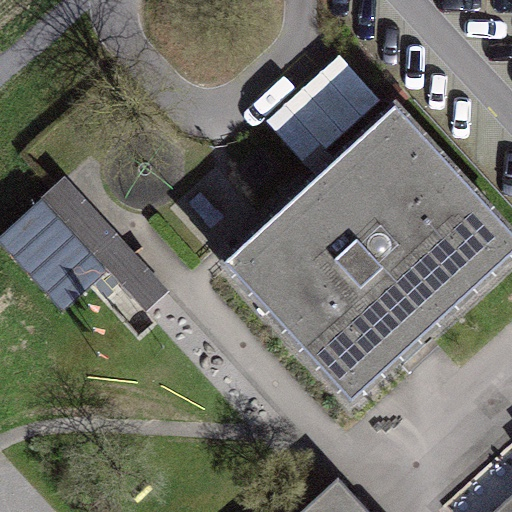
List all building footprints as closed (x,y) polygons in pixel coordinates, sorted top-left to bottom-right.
[(267,131),(307,174),(384,104),(344,60),(267,131)] [(511,236),(391,108),(232,258),(354,387),(511,239),(511,236)] [(146,320),(169,298),(66,187),(43,208),(146,320)] [(511,511),(511,470),(465,511),(511,511)] [(371,511),(337,473),(292,511),(371,511)]
